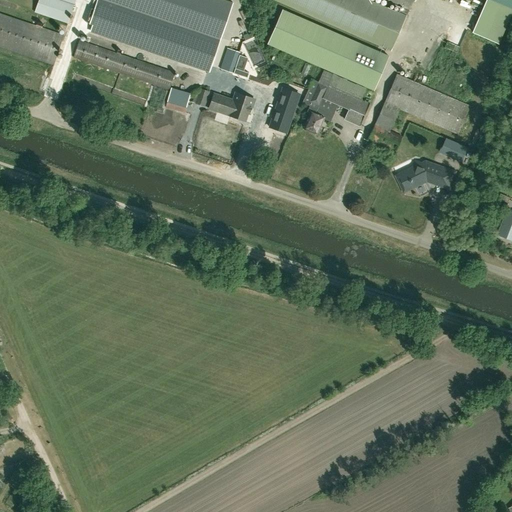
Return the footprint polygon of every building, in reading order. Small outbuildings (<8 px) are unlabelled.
[(37,0),(34,12),(68,23),(75,0),(37,0)] [(102,0),(220,40),(232,3),(223,0),(102,0)] [(403,20),(411,0),(382,0),(398,7),(396,11),(370,0),(276,0),(390,50),(403,20)] [(93,8),(90,16),(121,28),(124,20),(93,8)] [(372,90),(387,55),(281,9),(266,43),(372,90)] [(124,19),(125,14),(117,11),(115,16),(124,19)] [(0,46),(53,64),(63,36),(0,13),(0,46)] [(259,37),(247,41),(255,67),(267,63),(259,37)] [(169,89),(174,73),(79,41),(73,57),(169,89)] [(459,47),(447,42),(444,48),(457,53),(459,47)] [(233,73),(240,53),(227,48),(219,69),(233,73)] [(407,71),(413,74),(417,67),(411,64),(407,71)] [(249,73),(243,71),(234,68),(233,73),(247,78),(249,73)] [(368,141),(395,153),(402,137),(389,131),(398,108),(457,134),(469,105),(397,74),(368,141)] [(302,103),(310,106),(308,111),(310,112),(306,121),(307,122),(305,128),(316,133),(319,127),(320,127),(324,118),(329,121),(333,112),(318,106),(322,97),(327,87),(317,82),(312,80),(302,103)] [(327,85),(327,87),(322,97),(349,109),(345,119),(360,125),(369,104),(327,85)] [(184,113),(190,94),(170,88),(169,91),(165,90),(161,104),(165,105),(165,107),(184,113)] [(204,107),(209,92),(199,89),(195,104),(204,107)] [(283,89),(278,102),(269,127),(286,133),(294,110),(299,94),(283,89)] [(213,94),(209,108),(229,115),(229,116),(244,121),(247,112),(250,113),(254,100),(235,93),(232,100),(213,94)] [(469,148),(446,138),(440,152),(463,162),(469,148)] [(449,188),(454,173),(439,167),(439,169),(426,165),(425,165),(416,162),(413,171),(398,178),(404,191),(427,180),(449,188)] [(504,234),(503,236),(511,239),(511,211),(508,210),(499,232),(500,233),(504,234)] [(15,464),(19,473),(30,468),(26,459),(15,464)]
